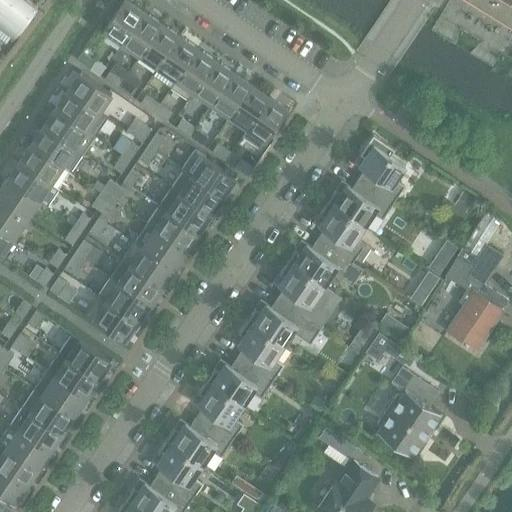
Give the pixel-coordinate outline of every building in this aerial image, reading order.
[(12,0),(0,16),(0,24),(14,35),(37,5),(31,0),(12,0)] [(0,0),(0,16),(12,0),(0,0)] [(123,0),(104,30),(122,42),(144,11),(127,0),(123,0)] [(511,0),(471,0),(511,25),(511,0)] [(162,23),(144,11),(122,42),(140,55),(162,23)] [(180,35),(162,23),(140,55),(158,67),(180,35)] [(158,67),(176,79),(198,48),(180,35),(158,67)] [(189,100),(194,91),(216,60),(198,48),(176,79),(171,87),(189,100)] [(96,60),(83,51),(77,59),(90,69),(96,60)] [(212,103),(233,72),(216,60),(194,91),(212,103)] [(111,70),(105,78),(118,87),(124,79),(111,70)] [(81,73),(82,72),(81,71),(68,91),(99,112),(112,93),(81,73)] [(233,72),(212,103),(230,115),(251,84),(233,72)] [(131,96),(137,88),(124,79),(118,87),(131,96)] [(248,128),(269,96),(251,84),(230,115),(248,128)] [(99,112),(68,91),(55,108),(87,130),(95,136),(107,118),(99,112)] [(146,94),(141,103),(154,112),(160,103),(146,94)] [(287,110),(288,111),(289,109),(269,96),(248,128),(242,136),(261,149),(287,110)] [(167,121),(173,112),(160,103),(154,112),(167,121)] [(55,108),(43,126),(75,148),(83,154),(95,136),(87,130),(55,108)] [(182,119),(177,127),(190,136),(195,128),(182,119)] [(143,142),(152,129),(143,123),(134,136),(143,142)] [(43,126),(31,144),(71,171),(83,154),(75,148),(43,126)] [(203,145),(209,137),(195,128),(190,136),(203,145)] [(156,151),(165,138),(157,132),(148,145),(156,151)] [(360,166),(364,169),(358,178),(394,202),(405,186),(396,180),(406,166),(391,156),(395,149),(373,134),(360,154),(365,157),(360,166)] [(140,146),(131,141),(122,154),(131,160),(140,146)] [(225,160),(231,152),(218,143),(212,151),(225,160)] [(31,144),(19,162),(59,189),(71,171),(31,144)] [(148,145),(139,158),(147,164),(156,151),(148,145)] [(196,150),(183,169),(192,175),(223,196),(236,177),(235,176),(235,177),(204,156),(196,150)] [(113,167),(122,173),(131,160),(122,154),(113,167)] [(235,167),(249,176),(254,168),(241,159),(235,167)] [(47,207),(59,189),(19,162),(7,180),(38,201),(47,207)] [(141,173),(132,168),(123,181),(132,187),(141,173)] [(171,187),(179,193),(211,214),(223,196),(192,175),(183,169),(171,187)] [(118,184),(110,178),(101,192),(109,197),(118,184)] [(342,192),(337,189),(328,201),(365,226),(374,212),(383,218),(394,202),(358,178),(352,187),(347,184),(342,192)] [(0,201),(26,219),(38,201),(7,180),(0,190),(0,201)] [(118,184),(109,197),(117,203),(122,196),(126,189),(118,184)] [(171,187),(158,205),(159,205),(167,211),(199,232),(211,214),(179,193),(171,187)] [(463,190),(454,204),(461,209),(460,212),(463,214),(464,211),(465,212),(475,197),(463,190)] [(101,192),(92,205),(100,210),(109,197),(101,192)] [(122,196),(117,203),(123,207),(128,200),(122,196)] [(108,216),(117,203),(109,197),(100,210),(108,216)] [(0,227),(14,237),(26,219),(0,201),(0,227)] [(365,226),(328,201),(320,213),(325,217),(319,225),(324,228),(318,238),(353,262),(356,258),(361,262),(371,248),(357,238),(365,226)] [(167,211),(159,205),(147,223),(161,233),(186,250),(199,232),(167,211)] [(489,209),(463,246),(477,256),(503,219),(489,209)] [(91,218),(83,212),(74,225),(82,231),(91,218)] [(90,230),(98,236),(107,222),(99,217),(90,230)] [(161,233),(147,223),(135,241),(174,268),(186,250),(161,233)] [(65,239),(73,244),(82,231),(74,225),(65,239)] [(14,237),(0,227),(0,255),(1,256),(14,237)] [(353,262),(318,238),(312,247),(307,244),(301,252),(296,248),(288,261),(324,285),(334,272),(342,278),(352,284),(363,268),(353,262)] [(92,244),(84,239),(75,253),(83,258),(92,244)] [(429,266),(439,274),(458,246),(448,239),(429,266)] [(122,259),(131,265),(162,286),(174,268),(135,241),(122,259)] [(477,350),(503,310),(501,308),(507,299),(484,283),(500,259),(484,249),(479,257),(477,256),(463,246),(446,274),(468,289),(460,301),(464,304),(447,330),(477,350)] [(58,267),(67,254),(58,248),(49,261),(58,267)] [(75,253),(66,265),(75,271),(83,258),(75,253)] [(110,277),(119,282),(150,304),(162,286),(131,265),(122,259),(110,277)] [(324,286),(288,261),(279,273),(284,277),(279,285),(284,288),(277,297),(321,327),(332,311),(315,299),(324,286)] [(36,280),(45,286),(54,273),(46,267),(36,280)] [(58,295),(67,282),(59,276),(50,289),(58,295)] [(110,277),(98,295),(138,322),(150,304),(119,282),(110,277)] [(410,297),(421,304),(428,294),(417,287),(410,297)] [(124,340),(123,341),(125,341),(138,322),(98,295),(85,313),(124,340)] [(321,327),(277,297),(271,306),(266,303),(261,311),(256,308),(247,320),(284,345),(293,331),(302,337),(311,343),(321,327)] [(22,319),(31,306),(23,300),(14,313),(22,319)] [(27,322),(36,328),(45,315),(36,309),(27,322)] [(369,317),(348,346),(362,355),(382,326),(369,317)] [(10,338),(19,324),(10,319),(1,332),(10,338)] [(238,344),(243,347),(237,357),(272,381),(283,365),(275,359),(284,345),(247,320),(239,333),(244,336),(238,344)] [(398,321),(391,331),(402,339),(409,329),(398,321)] [(380,331),(366,351),(378,360),(384,350),(405,364),(406,363),(410,366),(417,357),(412,354),(412,353),(380,331)] [(12,346),(20,351),(29,338),(21,333),(12,346)] [(59,352),(99,379),(112,359),(111,359),(111,360),(80,339),(72,333),(59,352)] [(14,354),(6,349),(0,357),(0,364),(5,368),(14,354)] [(59,352),(47,370),(55,375),(87,397),(99,379),(59,352)] [(253,391),(261,397),(272,381),(237,357),(231,366),(226,363),(220,371),(215,367),(207,380),(244,405),(253,391)] [(379,426),(380,427),(377,432),(412,456),(424,439),(430,430),(441,413),(428,404),(438,390),(402,365),(392,381),(405,390),(403,393),(402,392),(397,394),(378,421),(379,426)] [(337,366),(330,376),(341,384),(349,373),(337,366)] [(75,415),(87,397),(55,375),(43,393),(75,415)] [(198,404),(203,407),(196,416),(232,440),(243,424),(234,418),(244,405),(207,380),(198,392),(204,396),(198,404)] [(43,393),(35,388),(22,406),(62,433),(75,415),(43,393)] [(316,398),(310,407),(321,414),(327,406),(316,398)] [(22,406),(10,424),(50,451),(62,433),(22,406)] [(180,430),(175,427),(166,439),(203,464),(212,450),(221,456),(232,440),(196,416),(190,425),(186,422),(180,430)] [(0,438),(0,442),(6,447),(38,469),(50,451),(10,424),(0,438)] [(327,427),(320,438),(332,446),(339,435),(327,427)] [(299,431),(294,439),(301,444),(306,436),(299,431)] [(158,463),(162,466),(156,476),(191,500),(202,484),(194,478),(203,464),(166,439),(158,452),(163,455),(158,463)] [(0,469),(26,487),(38,469),(6,447),(0,456),(0,469)] [(277,461),(273,467),(280,472),(286,464),(280,460),(277,461)] [(340,481),(336,479),(317,507),(324,511),(367,511),(373,504),(363,497),(377,476),(354,460),(340,481)] [(0,495),(15,506),(16,504),(15,503),(26,487),(0,469),(0,495)] [(140,490),(134,486),(126,499),(145,511),(170,511),(172,510),(174,511),(183,511),(191,500),(156,476),(150,485),(145,482),(140,490)] [(235,477),(231,483),(258,501),(262,494),(235,477)] [(0,495),(0,510),(2,511),(10,511),(15,506),(0,495)] [(145,511),(126,499),(117,511),(118,511),(145,511)] [(286,511),(273,503),(266,511),(286,511)]
